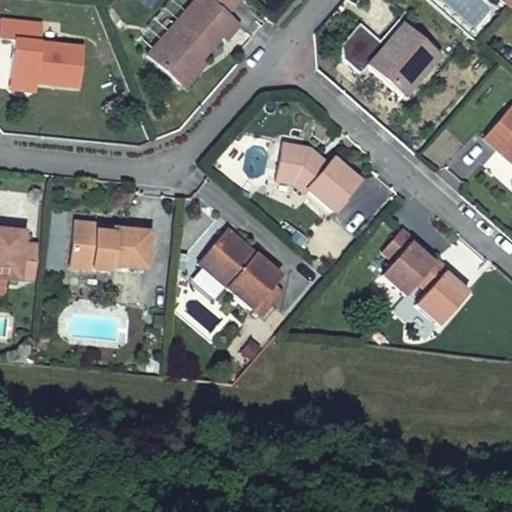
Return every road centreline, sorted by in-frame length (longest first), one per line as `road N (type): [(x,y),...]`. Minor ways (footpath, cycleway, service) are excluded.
road 1 (residential): [(0,152),(174,171),(278,50)]
road 2 (residential): [(278,50),(511,256)]
